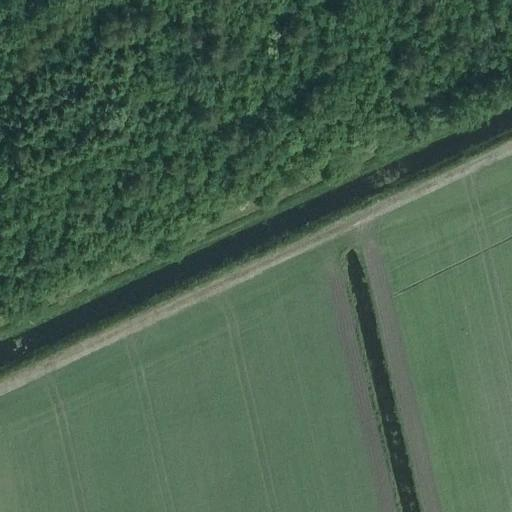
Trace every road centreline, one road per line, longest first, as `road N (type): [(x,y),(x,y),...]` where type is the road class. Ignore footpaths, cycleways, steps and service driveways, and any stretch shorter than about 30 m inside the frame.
road 1 (track): [(0,389),(511,151)]
road 2 (track): [(0,328),(511,92)]
